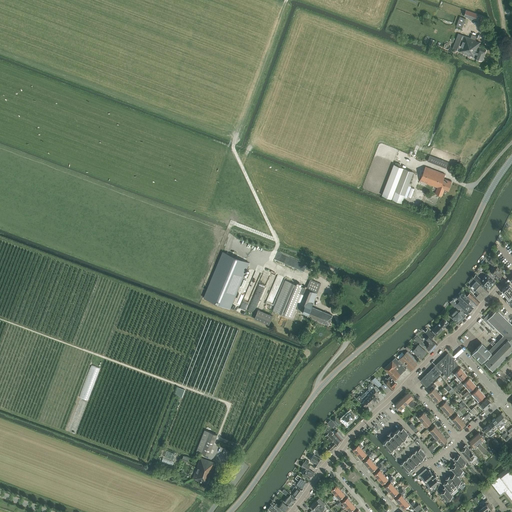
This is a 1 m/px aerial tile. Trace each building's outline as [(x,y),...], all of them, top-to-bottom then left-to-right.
[(476,20),(477,16),(478,14),(466,10),(464,16),(476,20)] [(457,26),(463,28),(466,18),(460,16),(457,26)] [(471,38),(459,34),(453,49),(482,60),(486,50),(479,47),(480,43),(476,41),(476,40),(475,40),(477,36),(472,34),(471,38)] [(447,168),(449,163),(430,155),(428,161),(447,168)] [(382,195),(402,203),(404,197),(407,198),(412,184),(410,183),(414,172),(394,164),(382,195)] [(426,166),(420,181),(438,188),(436,194),(443,196),(445,190),(449,191),(452,182),(444,179),(446,174),(426,166)] [(224,252),(204,298),(230,309),(249,263),(224,252)] [(492,258),(488,262),(493,266),(497,262),(492,258)] [(497,267),(492,272),(491,270),(488,273),(494,279),(496,276),(498,279),(503,274),(499,271),(500,270),(497,267)] [(473,277),(483,287),(485,285),(489,288),(496,281),(488,274),(487,275),(486,275),(484,276),(484,277),(482,280),(476,274),(473,277)] [(474,292),(473,293),(481,300),(489,292),(475,279),(469,287),(474,292)] [(307,289),(286,280),(273,311),(292,319),(296,309),(308,314),(307,316),(329,325),(333,315),(312,306),(321,284),(310,280),(307,289)] [(511,285),(510,283),(507,285),(502,290),(509,298),(506,300),(511,307),(511,306),(511,285)] [(474,308),(469,302),(470,300),(462,292),(457,298),(460,300),(457,304),(459,306),(467,315),(474,308)] [(467,296),(476,305),(480,302),(470,292),(467,296)] [(252,297),(248,308),(255,310),(259,300),(252,297)] [(458,309),(459,308),(460,307),(458,306),(452,299),(450,302),(454,306),(455,306),(458,309)] [(457,324),(466,316),(459,309),(450,316),(457,324)] [(269,324),(273,316),(258,310),(254,318),(269,324)] [(488,320),(504,336),(501,339),(500,339),(500,340),(497,343),(496,343),(497,344),(496,344),(494,342),(491,344),(494,347),(493,347),(492,347),(493,347),(489,351),(482,343),(473,353),(482,362),(484,360),(486,362),(485,363),(492,369),(511,349),(511,325),(497,310),(488,320)] [(437,335),(449,323),(444,318),(432,331),(437,335)] [(426,328),(424,331),(432,338),(434,336),(426,328)] [(417,336),(414,339),(420,344),(420,343),(423,347),(425,345),(422,341),(417,336)] [(426,340),(430,343),(426,347),(431,352),(438,344),(429,336),(426,340)] [(427,352),(418,345),(414,350),(417,353),(416,354),(421,359),(427,352)] [(417,364),(417,363),(419,361),(408,351),(399,360),(410,371),(417,364)] [(446,356),(438,363),(436,365),(442,372),(447,377),(452,372),(451,371),(458,364),(449,354),(446,356)] [(396,358),(384,369),(391,376),(392,375),(396,379),(406,369),(396,358)] [(435,366),(427,374),(430,377),(429,378),(432,381),(441,372),(435,366)] [(455,374),(458,377),(464,371),(461,368),(458,370),(457,369),(451,373),(453,376),(455,374)] [(467,375),(464,371),(458,377),(460,380),(458,382),(460,384),(465,379),(464,378),(467,375)] [(427,386),(432,381),(429,378),(430,377),(427,374),(421,380),(427,386)] [(392,375),(391,376),(388,378),(389,379),(385,383),(392,390),(395,386),(398,383),(395,380),(396,379),(392,375)] [(464,384),(467,387),(473,382),(470,378),(467,381),(465,379),(460,384),(462,386),(464,384)] [(467,392),(469,394),(475,389),(473,388),(476,385),(473,382),(467,387),(469,390),(467,392)] [(176,391),(183,394),(185,386),(178,384),(176,391)] [(371,390),(367,394),(374,401),(378,397),(375,393),(377,391),(374,388),(374,387),(375,387),(372,384),(369,387),(371,390)] [(433,397),(438,393),(434,388),(436,387),(434,384),(429,389),(431,391),(429,393),(433,397)] [(473,394),(475,397),(482,392),(479,388),(476,391),(475,389),(469,394),(471,396),(473,394)] [(375,402),(374,401),(367,394),(365,392),(361,397),(360,395),(356,399),(361,403),(362,403),(366,407),(368,405),(370,407),(375,402)] [(409,392),(405,396),(409,401),(414,397),(409,392)] [(476,402),(478,404),(483,400),(482,398),(485,395),(482,392),(475,397),(478,400),(476,402)] [(439,400),(441,402),(447,397),(445,395),(442,398),(438,393),(433,397),(437,402),(439,400)] [(405,396),(400,400),(405,406),(409,401),(405,396)] [(441,406),(445,411),(450,406),(446,401),(448,399),(447,397),(441,402),(443,404),(441,406)] [(484,401),(483,400),(478,404),(480,406),(482,405),(485,409),(492,403),(488,398),(484,401)] [(400,410),(405,406),(400,400),(395,405),(397,407),(395,408),(398,411),(399,409),(400,410)] [(454,411),(450,406),(445,411),(449,415),(451,413),(452,415),(455,413),(453,411),(454,411)] [(348,426),(357,417),(351,411),(342,419),(348,426)] [(418,417),(422,422),(428,417),(424,412),(421,414),(420,412),(417,415),(419,417),(418,417)] [(452,419),(456,424),(462,419),(457,414),(457,415),(455,413),(452,415),(454,417),(452,419)] [(501,413),(497,417),(504,425),(506,423),(503,421),(506,418),(501,413)] [(335,416),(332,420),(338,427),(342,423),(335,416)] [(427,426),(429,428),(431,426),(430,424),(432,422),(428,417),(422,422),(426,427),(427,426)] [(497,417),(492,421),(497,426),(500,429),(504,425),(497,417)] [(462,419),(456,424),(460,428),(462,427),(464,428),(467,426),(465,424),(466,424),(462,419)] [(492,421),(488,425),(493,430),(497,426),(492,421)] [(495,432),(493,430),(488,425),(483,429),(488,434),(490,436),(495,432)] [(387,435),(390,438),(384,443),(383,443),(408,472),(407,472),(409,475),(411,474),(410,473),(426,459),(427,460),(424,456),(426,454),(421,447),(420,447),(416,442),(413,439),(409,434),(409,433),(403,427),(403,426),(402,426),(402,427),(394,434),(392,432),(387,435)] [(430,430),(434,435),(439,430),(435,426),(433,427),(431,426),(429,428),(430,430)] [(323,431),(327,435),(325,436),(331,443),(327,447),(331,451),(340,442),(327,427),(323,431)] [(218,435),(205,430),(197,450),(210,455),(218,435)] [(338,430),(337,431),(334,434),(341,441),(344,438),(338,430)] [(434,435),(438,440),(443,435),(439,430),(434,435)] [(479,432),(475,437),(479,442),(484,438),(484,437),(485,436),(483,433),(481,434),(479,432)] [(447,440),(443,435),(438,440),(442,444),(443,444),(444,446),(447,444),(445,441),(447,440)] [(474,446),(479,442),(475,437),(470,441),(472,443),(470,445),(472,447),(474,446)] [(469,461),(476,456),(466,444),(463,447),(465,448),(461,452),(469,461)] [(353,449),(357,454),(362,449),(358,445),(353,449)] [(366,454),(362,449),(357,454),(361,459),(366,454)] [(175,454),(167,451),(164,457),(173,460),(175,454)] [(313,465),(318,468),(322,461),(318,458),(314,455),(310,461),(314,463),(313,465)] [(452,459),(455,462),(460,468),(467,462),(460,455),(457,458),(455,456),(452,459)] [(211,461),(201,457),(193,478),(207,484),(215,462),(214,462),(214,463),(211,462),(211,461)] [(364,462),(368,466),(373,462),(369,457),(364,462)] [(372,471),(377,467),(379,465),(375,461),(373,462),(368,466),(372,471)] [(465,473),(464,472),(460,468),(455,462),(453,464),(454,466),(451,469),(455,474),(457,476),(459,478),(465,473)] [(302,474),(310,479),(314,473),(308,469),(310,467),(304,463),(301,466),(306,469),(302,474)] [(511,465),(498,476),(499,477),(491,483),(500,495),(505,491),(511,499),(511,465)] [(374,474),(378,479),(384,474),(380,470),(374,474)] [(420,478),(425,484),(436,474),(434,472),(432,473),(429,470),(422,476),(420,478)] [(382,483),(388,479),(389,478),(387,476),(386,477),(384,474),(378,479),(382,483)] [(429,488),(431,486),(433,488),(440,482),(437,478),(439,477),(436,474),(425,484),(429,488)] [(463,483),(459,478),(457,476),(455,474),(452,477),(450,475),(448,477),(457,488),(463,483)] [(298,487),(302,490),(304,489),(309,482),(297,475),(295,478),(299,481),(297,484),(299,486),(298,487)] [(457,488),(448,477),(445,479),(447,481),(443,484),(445,487),(451,494),(457,488)] [(385,487),(389,491),(394,487),(390,482),(385,487)] [(332,490),(336,494),(341,490),(337,485),(332,490)] [(303,491),(302,490),(298,487),(296,486),(292,491),(294,492),(293,495),(298,498),(303,491)] [(398,492),(398,491),(399,490),(397,488),(396,489),(394,487),(389,491),(393,496),(398,492)] [(454,498),(453,496),(451,494),(445,487),(443,489),(444,491),(440,494),(447,501),(449,499),(451,501),(454,498)] [(292,506),(294,503),(297,499),(284,489),(282,492),(287,496),(289,497),(285,503),(290,506),(291,505),(292,506)] [(345,494),(341,490),(336,494),(340,499),(345,494)] [(396,499),(400,504),(405,500),(401,495),(396,499)] [(310,507),(313,511),(314,511),(316,510),(317,511),(320,511),(325,508),(322,505),(324,503),(319,498),(317,500),(317,499),(311,505),(311,506),(310,507)] [(342,502),(346,507),(352,502),(347,498),(342,502)] [(409,504),(405,500),(400,504),(404,509),(409,504)] [(483,510),(484,511),(492,511),(491,510),(493,508),(487,500),(483,503),(483,505),(484,506),(481,508),(483,510)] [(297,510),(303,503),(301,501),(295,508),(297,510)] [(278,510),(277,510),(277,511),(278,511),(281,511),(283,511),(284,511),(288,507),(283,502),(280,506),(276,504),(274,507),(278,510)] [(356,507),(352,502),(346,507),(350,511),(356,507)]
